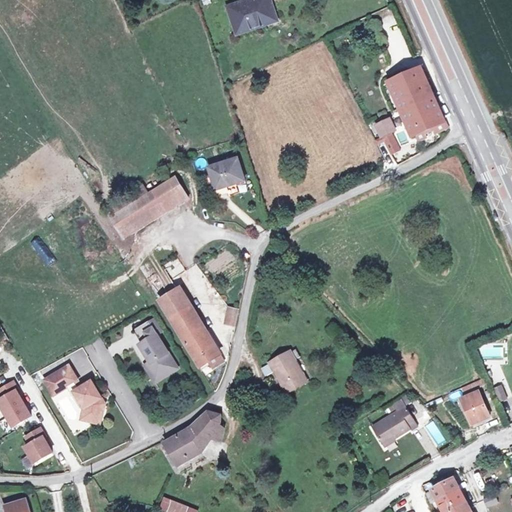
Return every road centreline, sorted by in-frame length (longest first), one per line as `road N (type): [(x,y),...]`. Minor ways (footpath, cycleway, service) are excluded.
road 1 (residential): [(0,479),(83,473),(192,417),(228,380),(259,248),(271,233),(464,131)]
road 2 (residential): [(511,431),(362,511)]
road 3 (secondary): [(406,0),(464,131)]
road 4 (secondary): [(481,123),(426,0)]
